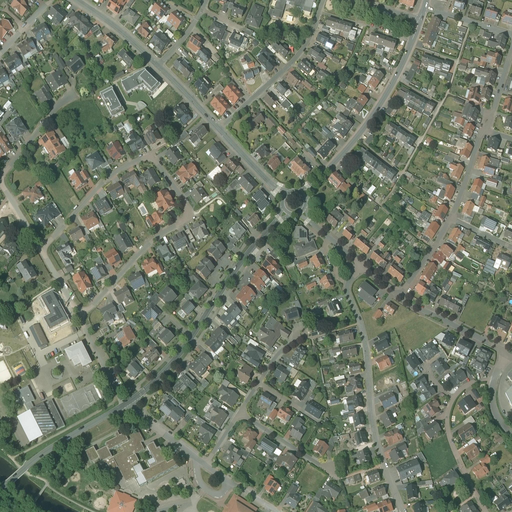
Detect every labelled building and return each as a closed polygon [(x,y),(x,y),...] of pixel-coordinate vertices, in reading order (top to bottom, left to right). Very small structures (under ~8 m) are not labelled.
[(20,2),(17,0),(15,2),(13,5),(11,7),(13,9),(15,12),(16,11),(17,13),(20,15),(22,17),(24,15),(26,12),(29,10),(26,8),(20,2)] [(117,3),(113,0),(108,8),(117,15),(123,7),(122,7),(117,3)] [(280,3),(277,2),(274,11),(272,17),(281,20),(286,2),(281,0),(280,3)] [(273,0),(273,1),(277,2),(280,3),(281,0),(286,2),(291,3),(290,6),(301,9),(302,6),(311,9),(314,2),(310,1),(310,0),(273,0)] [(400,0),(399,4),(413,9),(415,0),(400,0)] [(461,0),(455,0),(456,0),(453,8),(458,10),(458,9),(463,11),(465,3),(461,2),(461,0)] [(159,3),(152,11),(161,20),(169,11),(159,3)] [(245,9),(235,5),(231,16),(237,18),(237,16),(242,17),(245,9)] [(473,6),(473,5),(472,7),(470,14),(475,15),(480,16),(482,8),(473,6)] [(263,10),(254,6),(251,15),(250,14),(248,19),(251,21),(250,23),(253,24),(253,27),(258,29),(262,19),(259,18),(263,10)] [(51,13),(49,15),(54,20),(62,12),(57,7),(51,13)] [(498,12),(488,9),(485,18),(489,19),(495,21),(497,16),(498,12)] [(139,18),(128,10),(122,18),(133,26),(137,21),(135,21),(138,18),(139,18)] [(49,11),(43,17),(45,19),(49,15),(51,13),(49,11)] [(72,11),(67,16),(67,17),(66,18),(68,20),(69,19),(74,13),(72,11)] [(62,12),(54,20),(59,25),(66,18),(67,17),(67,16),(62,12)] [(185,21),(175,13),(168,21),(177,30),(185,21)] [(71,21),(70,22),(70,23),(75,27),(74,28),(83,18),(82,19),(77,14),(71,21)] [(506,16),(504,15),(502,23),(511,25),(511,15),(507,14),(506,16)] [(83,18),(74,28),(79,32),(88,23),(83,18)] [(68,20),(63,25),(65,28),(70,23),(70,22),(71,21),(69,19),(68,20)] [(440,22),(432,19),(430,26),(438,29),(440,22)] [(1,23),(0,23),(0,41),(11,29),(3,21),(1,23)] [(343,24),(333,21),(331,27),(331,29),(340,32),(343,24)] [(88,23),(79,32),(80,32),(85,36),(90,31),(92,28),(93,28),(87,24),(88,23)] [(144,24),(137,31),(142,35),(146,39),(151,34),(147,30),(149,28),(144,24)] [(159,30),(153,24),(151,27),(156,32),(159,30)] [(225,29),(214,24),(210,32),(217,35),(215,39),(220,41),(225,29)] [(283,27),(279,26),(277,33),(288,37),(292,26),(284,24),(283,27)] [(352,27),(343,24),(340,32),(349,35),(350,35),(351,31),(352,27)] [(44,25),(38,29),(44,38),(49,35),(50,34),(47,31),(44,25)] [(98,26),(93,29),(92,28),(90,31),(93,35),(100,30),(98,26)] [(438,29),(430,26),(428,33),(435,35),(438,29)] [(38,29),(32,33),(35,38),(38,42),(44,38),(38,29)] [(174,36),(168,31),(165,34),(171,40),(174,36)] [(435,35),(428,33),(425,39),(433,42),(435,35)] [(160,34),(151,44),(154,48),(155,47),(157,50),(158,50),(161,53),(165,48),(170,43),(160,34)] [(241,38),(233,34),(231,39),(232,40),(231,43),(235,45),(233,48),(238,51),(240,48),(244,50),(246,46),(248,43),(246,43),(247,40),(242,38),(241,38)] [(330,39),(320,34),(317,42),(326,46),(326,47),(329,42),(330,39)] [(107,46),(103,48),(102,47),(103,47),(101,44),(99,45),(104,53),(111,49),(117,42),(109,35),(103,42),(107,46)] [(369,38),(365,36),(363,43),(369,45),(370,43),(372,36),(370,35),(369,38)] [(381,38),(372,35),(372,36),(370,43),(378,46),(381,38)] [(204,43),(195,37),(190,44),(188,47),(192,50),(196,53),(198,50),(200,48),(204,43)] [(507,39),(498,37),(496,43),(495,48),(503,50),(507,39)] [(388,40),(381,38),(378,46),(385,48),(388,40)] [(433,42),(425,39),(423,46),(430,48),(433,42)] [(35,48),(30,40),(24,44),(30,54),(36,50),(35,48)] [(396,43),(388,40),(385,48),(394,51),(396,43)] [(334,45),(329,42),(326,47),(326,46),(325,48),(331,51),(332,49),(333,49),(334,47),(334,46),(334,45)] [(30,54),(24,44),(18,48),(23,55),(24,57),(25,57),(30,54)] [(291,52),(283,45),(281,48),(277,51),(285,58),(291,52)] [(204,51),(202,49),(200,48),(198,50),(196,53),(195,54),(200,60),(199,61),(202,64),(200,66),(206,72),(215,65),(208,58),(210,56),(204,51)] [(322,54),(313,48),(309,55),(312,58),(317,61),(316,62),(320,65),(324,59),(322,58),(323,57),(320,56),(322,54)] [(269,51),(267,49),(266,49),(263,51),(264,53),(266,52),(271,58),(273,55),(269,51)] [(271,58),(266,52),(264,53),(262,56),(263,57),(259,61),(263,65),(262,65),(270,73),(276,67),(273,64),(274,63),(270,59),(271,58)] [(137,62),(129,54),(123,60),(130,68),(137,62)] [(501,58),(493,55),(490,65),(498,67),(501,58)] [(20,62),(16,56),(10,60),(16,69),(22,65),(20,62)] [(76,57),(71,62),(70,61),(69,62),(71,63),(67,67),(74,74),(84,66),(76,57)] [(431,60),(424,57),(421,65),(428,67),(431,60)] [(16,69),(10,60),(4,63),(8,69),(10,73),(16,69)] [(187,67),(180,60),(174,67),(180,73),(187,67)] [(437,62),(431,60),(428,67),(435,70),(437,62)] [(314,70),(304,61),(298,69),(301,71),(302,70),(309,76),(309,75),(313,71),(314,70)] [(63,62),(57,65),(61,71),(66,68),(63,62)] [(444,64),(437,62),(435,70),(441,72),(444,63),(444,64)] [(451,65),(444,63),(441,72),(442,71),(448,73),(451,65)] [(413,64),(404,83),(409,86),(410,84),(417,69),(418,67),(413,64)] [(193,73),(187,67),(180,73),(187,80),(193,73)] [(417,69),(410,84),(414,86),(419,76),(417,75),(417,74),(419,75),(420,71),(417,69)] [(330,76),(322,70),(319,75),(324,79),(325,76),(328,78),(330,76)] [(377,73),(373,70),(369,77),(372,79),(377,73)] [(152,95),(161,86),(145,71),(133,77),(134,77),(129,80),(121,84),(127,95),(143,86),(152,95)] [(251,71),(243,74),(244,76),(244,78),(246,82),(254,79),(253,76),(251,72),(251,71)] [(60,72),(47,80),(54,92),(68,84),(60,72)] [(199,72),(193,78),(197,81),(203,76),(199,72)] [(296,75),(296,76),(293,73),(294,73),(293,73),(287,80),(295,88),(302,80),(296,75)] [(384,77),(377,73),(372,79),(379,84),(384,77)] [(488,74),(487,77),(486,80),(485,84),(493,87),(496,76),(488,74)] [(369,77),(363,85),(367,88),(367,87),(368,88),(368,86),(372,79),(369,77)] [(203,79),(195,86),(204,96),(212,89),(203,79)] [(379,84),(372,79),(368,86),(374,90),(379,84)] [(313,86),(306,81),(304,83),(310,89),(313,86)] [(289,91),(282,83),(276,89),(283,96),(289,91)] [(234,89),(232,86),(229,88),(224,93),(234,105),(242,98),(234,89)] [(220,87),(214,92),(217,96),(220,93),(222,91),(220,87)] [(112,89),(100,95),(113,119),(125,113),(118,101),(112,89)] [(47,93),(46,90),(45,91),(38,95),(44,105),(51,100),(47,93)] [(477,92),(471,90),(468,100),(474,101),(474,102),(479,103),(480,100),(481,97),(476,96),(477,92)] [(483,90),(481,97),(480,100),(488,102),(491,92),(483,90)] [(407,93),(404,91),(400,97),(404,99),(403,100),(410,103),(414,96),(408,93),(407,93)] [(277,102),(270,94),(264,100),(271,108),(277,102)] [(419,99),(414,96),(410,103),(414,106),(419,99)] [(368,102),(361,97),(356,104),(363,108),(368,102)] [(222,100),(219,98),(217,100),(211,105),(222,116),(230,109),(222,100)] [(419,99),(414,106),(419,109),(423,102),(419,99)] [(292,106),(286,100),(283,103),(289,109),(292,106)] [(511,102),(506,100),(503,111),(510,113),(511,108),(511,102)] [(352,101),(347,109),(346,110),(350,113),(351,112),(352,110),(356,104),(352,101)] [(428,105),(423,102),(419,109),(424,112),(425,111),(428,105)] [(138,109),(139,112),(145,108),(147,107),(145,105),(142,103),(141,103),(139,103),(138,104),(137,105),(137,106),(137,108),(138,109)] [(289,109),(283,103),(280,106),(286,112),(289,109)] [(363,108),(356,104),(352,110),(358,115),(363,108)] [(435,107),(429,104),(428,105),(425,111),(431,114),(435,107)] [(189,114),(181,106),(175,112),(179,116),(178,117),(181,121),(187,115),(189,114)] [(390,106),(385,113),(389,116),(394,109),(390,106)] [(464,113),(463,116),(454,113),(452,116),(455,117),(468,123),(467,122),(468,120),(467,119),(471,109),(472,108),(467,106),(465,109),(466,109),(464,109),(463,112),(464,113)] [(471,109),(467,119),(468,120),(474,123),(479,113),(471,109)] [(170,111),(164,117),(167,120),(173,114),(170,111)] [(258,114),(257,115),(256,114),(252,117),(253,118),(244,126),(248,130),(250,128),(253,131),(256,127),(257,128),(261,125),(260,124),(263,121),(261,119),(262,119),(258,114)] [(187,115),(181,121),(184,124),(183,124),(184,125),(183,126),(191,119),(187,115)] [(341,117),(340,116),(337,121),(340,123),(338,126),(341,128),(345,121),(346,122),(346,121),(345,120),(341,117)] [(468,123),(455,117),(452,123),(462,127),(463,127),(466,128),(467,125),(468,123)] [(276,125),(270,118),(270,119),(271,119),(267,123),(272,129),(276,125)] [(18,121),(6,128),(13,139),(25,132),(18,121)] [(345,121),(341,128),(347,133),(352,126),(346,122),(345,121)] [(390,124),(385,131),(391,135),(395,128),(390,124)] [(337,125),(331,133),(336,136),(336,135),(341,128),(338,126),(337,125)] [(467,125),(466,128),(463,135),(462,136),(470,139),(474,129),(467,125)] [(153,127),(148,130),(150,134),(147,136),(152,144),(153,145),(161,140),(153,127)] [(201,127),(194,134),(195,135),(189,141),(193,145),(199,139),(200,140),(207,133),(201,127)] [(285,133),(280,127),(277,130),(282,136),(285,133)] [(341,128),(336,135),(343,139),(347,133),(341,128)] [(395,128),(391,135),(395,138),(400,132),(395,128)] [(186,132),(180,137),(183,141),(189,136),(186,132)] [(400,132),(395,138),(400,141),(405,135),(400,132)] [(463,135),(458,133),(457,136),(465,140),(465,139),(469,141),(470,139),(462,136),(463,135)] [(60,148),(57,142),(55,140),(56,140),(52,134),(39,142),(40,145),(43,144),(46,148),(48,147),(52,152),(48,155),(51,160),(57,157),(58,156),(66,151),(62,146),(60,148)] [(0,157),(0,158),(4,155),(5,156),(6,155),(9,153),(10,153),(10,152),(12,151),(3,137),(1,135),(0,135),(0,157)] [(141,142),(138,138),(137,139),(135,135),(130,139),(132,142),(128,145),(133,153),(141,148),(142,150),(148,146),(144,140),(141,142)] [(405,135),(400,141),(405,145),(410,137),(409,138),(405,135)] [(147,136),(143,139),(144,140),(148,146),(152,144),(147,136)] [(370,136),(364,143),(369,147),(374,140),(370,136)] [(416,141),(410,137),(405,145),(405,144),(411,148),(416,141)] [(71,146),(67,139),(62,142),(66,149),(71,146)] [(499,142),(491,139),(488,148),(492,150),(491,151),(496,153),(497,150),(499,142)] [(177,140),(171,145),(173,148),(179,144),(177,140)] [(459,144),(457,144),(454,143),(452,146),(463,151),(465,145),(466,145),(467,144),(464,142),(460,141),(459,144)] [(218,143),(208,152),(217,162),(227,153),(218,143)] [(334,148),(328,143),(323,149),(329,154),(334,148)] [(117,144),(108,149),(110,153),(112,156),(114,159),(115,158),(117,161),(125,156),(125,155),(124,156),(121,150),(117,144)] [(466,145),(465,145),(463,151),(470,154),(472,148),(466,145)] [(263,147),(256,153),(261,159),(265,156),(266,158),(270,155),(270,154),(267,151),(265,149),(263,147)] [(182,160),(174,149),(166,155),(174,166),(182,160)] [(329,154),(323,149),(317,154),(323,160),(329,154)] [(357,152),(353,157),(350,160),(355,164),(359,159),(361,161),(362,160),(367,154),(367,153),(362,149),(359,153),(357,152)] [(316,156),(310,150),(308,152),(314,158),(316,156)] [(470,154),(463,151),(460,156),(467,159),(470,154)] [(103,162),(98,154),(86,161),(93,173),(103,167),(104,169),(109,167),(105,161),(103,162)] [(367,154),(362,160),(367,164),(372,158),(367,154)] [(454,159),(446,156),(444,161),(452,164),(454,159)] [(372,158),(367,164),(371,167),(372,168),(377,161),(372,158)] [(489,160),(482,158),(480,164),(488,166),(490,160),(489,160)] [(278,162),(275,159),(270,164),(268,166),(274,171),(281,164),(278,162)] [(310,172),(297,159),(289,167),(292,169),(291,170),(300,179),(301,178),(303,180),(310,172)] [(500,162),(490,159),(489,160),(490,160),(488,166),(495,169),(497,169),(500,162)] [(233,160),(226,166),(222,171),(228,178),(233,173),(235,170),(239,167),(233,160)] [(377,161),(372,168),(376,171),(381,165),(377,161)] [(488,166),(480,164),(479,170),(478,170),(484,172),(486,172),(488,166)] [(191,165),(187,168),(187,167),(185,169),(182,171),(180,172),(180,171),(176,174),(177,176),(179,178),(179,179),(181,181),(183,184),(184,184),(184,185),(185,185),(184,184),(187,182),(188,183),(188,182),(187,182),(194,177),(195,178),(195,177),(198,175),(198,174),(191,165)] [(346,165),(340,172),(345,175),(350,168),(346,165)] [(381,165),(376,171),(381,175),(386,168),(381,165)] [(463,169),(456,166),(454,172),(461,175),(463,169)] [(495,169),(488,166),(486,172),(484,172),(484,173),(484,174),(493,177),(495,169)] [(218,167),(208,176),(211,179),(219,172),(221,170),(218,167)] [(244,172),(239,167),(235,170),(240,175),(244,172)] [(386,168),(381,175),(385,178),(391,171),(390,172),(386,168)] [(91,179),(86,171),(85,172),(84,170),(82,172),(83,173),(80,175),(85,182),(91,179)] [(159,183),(152,171),(144,175),(144,176),(143,176),(147,183),(148,182),(151,188),(159,183)] [(391,171),(385,178),(386,177),(391,182),(396,175),(391,171)] [(80,172),(70,178),(70,179),(71,178),(73,182),(72,183),(74,186),(75,185),(78,189),(77,190),(87,184),(86,184),(85,182),(80,175),(79,173),(80,172)] [(219,172),(211,179),(215,182),(217,180),(220,179),(220,180),(220,179),(221,177),(222,175),(219,172)] [(461,175),(454,172),(451,177),(459,180),(461,175)] [(133,173),(122,179),(127,188),(136,182),(138,181),(137,179),(133,173)] [(412,176),(407,173),(404,178),(409,181),(410,178),(412,176)] [(336,175),(329,181),(328,182),(331,185),(332,184),(338,190),(339,188),(344,183),(336,175)] [(253,183),(247,176),(239,184),(249,194),(257,186),(253,182),(253,183)] [(442,179),(439,177),(437,182),(443,185),(444,183),(452,187),(453,184),(445,180),(442,178),(442,179)] [(144,185),(140,179),(139,178),(137,179),(138,181),(136,182),(139,188),(142,193),(147,191),(144,185)] [(235,181),(229,187),(233,190),(238,185),(235,181)] [(483,184),(475,181),(473,187),(481,190),(483,184)] [(200,182),(193,187),(197,192),(200,189),(203,187),(200,182)] [(344,183),(339,188),(345,195),(349,191),(349,190),(346,187),(347,186),(344,183)] [(118,185),(107,191),(113,200),(124,194),(118,185)] [(455,190),(447,186),(446,189),(445,192),(452,195),(455,190)] [(481,190),(473,187),(471,193),(479,195),(481,190)] [(38,191),(36,188),(31,191),(26,194),(28,197),(32,205),(40,200),(41,201),(44,199),(39,190),(38,191)] [(29,189),(22,194),(25,199),(28,197),(26,194),(31,191),(29,189)] [(197,192),(191,196),(198,204),(204,200),(202,198),(205,196),(200,189),(197,192)] [(441,194),(433,191),(431,195),(432,196),(437,199),(438,200),(443,202),(444,201),(439,199),(441,194)] [(168,195),(166,192),(160,196),(154,199),(155,200),(154,200),(157,204),(158,205),(157,205),(160,210),(159,211),(159,213),(158,214),(153,217),(155,222),(158,225),(165,221),(161,215),(171,209),(172,209),(174,208),(174,207),(175,207),(171,202),(172,201),(168,195)] [(267,199),(260,192),(252,199),(257,204),(254,206),(261,213),(269,206),(265,201),(267,199)] [(452,195),(445,192),(442,198),(445,199),(450,201),(452,195)] [(127,194),(123,196),(127,203),(131,201),(127,194)] [(108,198),(104,200),(109,207),(112,205),(108,198)] [(157,204),(154,200),(155,200),(154,199),(153,199),(153,200),(151,201),(158,214),(159,213),(159,211),(160,210),(157,205),(158,205),(157,204)] [(109,207),(104,200),(94,205),(99,213),(104,209),(106,213),(111,210),(109,207)] [(474,206),(467,203),(464,209),(472,212),(474,207),(474,206)] [(51,206),(42,212),(38,212),(38,217),(40,219),(39,220),(41,223),(43,222),(45,224),(47,224),(55,217),(56,219),(61,215),(60,215),(61,215),(57,208),(54,210),(52,208),(51,206)] [(448,210),(441,207),(438,212),(445,216),(448,210)] [(472,212),(464,209),(462,214),(469,217),(472,212)] [(335,211),(332,215),(327,221),(335,228),(340,222),(343,218),(339,214),(335,211)] [(351,217),(345,212),(342,216),(345,218),(343,220),(346,222),(348,221),(351,217)] [(445,216),(438,212),(435,218),(442,221),(445,216)] [(99,224),(92,213),(87,217),(93,228),(99,224)] [(254,215),(251,219),(250,219),(247,221),(247,222),(250,225),(253,228),(260,221),(254,215)] [(93,228),(87,217),(81,220),(86,228),(88,231),(93,228)] [(354,219),(351,217),(348,221),(353,225),(356,221),(354,219)] [(155,222),(153,223),(152,221),(148,223),(147,220),(152,229),(155,227),(158,225),(155,222)] [(495,226),(487,222),(483,228),(492,232),(495,226)] [(202,223),(191,229),(195,237),(198,235),(201,240),(208,236),(205,231),(206,231),(202,223)] [(124,224),(119,226),(124,234),(128,232),(124,224)] [(434,235),(439,228),(432,224),(428,231),(434,235)] [(241,228),(237,225),(233,229),(235,231),(233,233),(235,236),(230,242),(233,246),(238,241),(238,242),(241,239),(241,238),(246,233),(241,228)] [(305,246),(308,245),(306,240),(307,240),(307,232),(301,227),(294,228),(294,232),(294,237),(298,237),(298,240),(300,243),(303,242),(303,243),(304,243),(305,246)] [(348,228),(343,235),(349,241),(354,235),(351,232),(352,231),(348,228)] [(370,232),(364,228),(363,230),(361,232),(366,237),(370,232)] [(79,229),(69,234),(74,243),(84,238),(79,229)] [(461,233),(454,230),(451,235),(458,239),(461,233)] [(434,235),(428,231),(425,235),(424,236),(430,240),(431,241),(434,235)] [(182,234),(171,240),(177,251),(187,246),(189,245),(182,234)] [(458,239),(451,235),(448,240),(448,241),(455,244),(458,239)] [(125,236),(115,241),(122,253),(132,248),(125,236)] [(366,243),(360,238),(354,245),(360,250),(366,243)] [(230,242),(227,239),(225,242),(228,245),(226,247),(231,252),(235,247),(233,246),(230,242)] [(491,245),(478,239),(475,245),(484,249),(483,250),(487,252),(491,245)] [(226,251),(217,242),(211,248),(212,249),(207,254),(209,256),(214,260),(217,263),(222,257),(221,256),(226,251)] [(11,243),(6,248),(5,247),(2,250),(2,251),(3,251),(10,257),(18,249),(11,243)] [(303,243),(297,246),(299,252),(298,252),(300,257),(316,251),(313,243),(308,245),(305,246),(304,243),(303,243)] [(366,243),(360,250),(366,255),(372,248),(369,245),(366,243)] [(67,244),(56,251),(64,264),(66,263),(68,267),(72,264),(70,260),(70,261),(67,256),(72,253),(71,251),(68,246),(67,244)] [(162,246),(156,249),(158,254),(159,253),(162,259),(171,255),(166,245),(163,247),(162,246)] [(192,245),(189,247),(189,245),(187,246),(188,247),(188,248),(192,255),(196,253),(192,245)] [(450,251),(443,246),(438,253),(445,258),(446,258),(450,251)] [(278,253),(274,249),(269,255),(275,261),(279,256),(278,253)] [(120,262),(114,250),(109,253),(111,256),(106,258),(110,265),(112,267),(120,262)] [(397,251),(392,257),(395,259),(399,254),(400,253),(397,251)] [(464,256),(456,251),(453,255),(459,259),(461,260),(464,256)] [(376,252),(371,259),(377,264),(383,257),(376,252)] [(438,253),(433,260),(441,265),(445,258),(438,253)] [(383,257),(377,264),(384,269),(390,262),(389,262),(391,260),(391,259),(390,258),(386,254),(383,257)] [(399,254),(395,259),(394,260),(399,264),(403,260),(400,258),(402,256),(399,254)] [(492,269),(489,275),(493,276),(496,272),(497,272),(500,266),(507,270),(510,265),(511,260),(500,255),(496,264),(494,263),(492,269)] [(209,256),(205,260),(210,264),(214,260),(209,256)] [(320,256),(310,261),(311,264),(313,263),(316,269),(324,266),(320,256)] [(100,258),(95,261),(99,268),(101,267),(100,266),(103,264),(100,258)] [(280,269),(270,259),(263,267),(273,276),(275,274),(278,277),(281,274),(278,271),(280,269)] [(149,261),(145,263),(145,264),(142,266),(147,275),(157,270),(157,269),(156,267),(152,260),(149,262),(149,261)] [(205,260),(200,265),(201,266),(196,271),(205,280),(211,275),(210,274),(214,269),(210,264),(205,260)] [(30,271),(25,263),(18,268),(23,277),(24,276),(28,283),(32,281),(37,278),(32,269),(30,271)] [(451,267),(447,263),(443,269),(447,272),(451,267)] [(430,264),(426,271),(432,275),(436,269),(430,264)] [(160,266),(160,265),(156,267),(157,269),(157,270),(160,275),(165,273),(161,266),(160,266)] [(394,266),(388,273),(394,278),(400,271),(394,266)] [(99,268),(95,270),(96,271),(92,273),(97,282),(107,277),(101,267),(99,268)] [(266,278),(259,271),(254,277),(256,279),(265,287),(266,289),(271,283),(266,278)] [(400,271),(394,278),(401,283),(406,276),(400,271)] [(432,275),(426,271),(422,277),(428,281),(432,275)] [(83,274),(74,280),(74,281),(74,282),(75,284),(77,285),(79,289),(79,290),(80,293),(81,293),(82,294),(92,289),(90,285),(86,277),(85,277),(83,274)] [(139,274),(128,280),(134,290),(144,285),(144,284),(142,280),(139,274)] [(201,280),(197,276),(194,279),(193,280),(194,282),(197,285),(201,280)] [(320,281),(320,282),(321,285),(323,284),(326,290),(334,287),(330,277),(320,281)] [(265,287),(256,279),(251,284),(257,290),(260,292),(265,287)] [(312,283),(306,286),(308,291),(312,289),(311,288),(316,286),(316,284),(315,282),(312,283)] [(428,288),(419,282),(416,287),(418,288),(416,291),(423,296),(428,288)] [(376,293),(364,283),(360,289),(362,291),(358,296),(371,307),(376,301),(372,298),(376,293)] [(199,284),(194,290),(195,291),(192,293),(195,296),(193,298),(194,298),(195,297),(198,300),(206,291),(199,284)] [(252,293),(247,288),(241,294),(250,302),(255,297),(252,293)] [(431,290),(428,288),(423,296),(427,298),(429,300),(430,300),(435,292),(431,290)] [(435,292),(430,300),(429,300),(429,301),(433,303),(438,295),(440,291),(436,288),(435,291),(432,289),(431,290),(435,292)] [(126,289),(115,295),(120,304),(126,301),(128,305),(133,302),(126,289)] [(167,289),(160,297),(162,299),(161,301),(168,307),(173,302),(176,298),(167,289)] [(156,293),(150,299),(156,305),(161,301),(162,299),(160,297),(156,293)] [(250,302),(241,294),(236,299),(241,304),(245,308),(250,302)] [(44,321),(50,331),(67,322),(51,295),(41,300),(51,317),(44,321)] [(192,300),(187,295),(183,298),(188,303),(189,303),(192,300)] [(453,302),(443,297),(439,305),(449,310),(453,302)] [(150,299),(147,303),(150,306),(152,305),(154,307),(156,305),(150,299)] [(461,306),(453,302),(449,310),(457,314),(461,306)] [(188,303),(181,311),(187,317),(195,309),(189,303),(188,303)] [(336,303),(328,307),(331,313),(330,314),(332,319),(342,314),(340,311),(336,303)] [(397,309),(389,304),(384,310),(388,313),(392,316),(397,309)] [(112,305),(107,307),(108,308),(101,312),(107,324),(114,320),(112,316),(115,315),(117,314),(112,305)] [(150,306),(142,315),(147,320),(151,316),(155,320),(161,314),(154,307),(152,305),(150,306)] [(233,306),(227,313),(234,321),(240,314),(241,313),(237,310),(233,306)] [(245,312),(240,307),(237,310),(241,313),(240,314),(242,317),(246,313),(245,312)] [(284,313),(288,323),(299,319),(297,311),(296,309),(284,313)] [(382,314),(377,311),(372,318),(377,321),(382,314)] [(120,312),(117,314),(115,315),(119,321),(124,319),(121,314),(120,312)] [(234,321),(227,313),(219,321),(229,331),(231,329),(232,330),(238,324),(234,321)] [(506,323),(494,317),(489,328),(496,331),(498,328),(502,330),(506,323)] [(272,318),(265,328),(271,332),(274,328),(282,333),(281,335),(283,337),(286,331),(285,331),(284,330),(272,318)] [(131,320),(127,324),(126,324),(129,329),(131,332),(137,326),(131,320)] [(159,323),(153,329),(156,331),(162,326),(159,323)] [(502,330),(502,331),(507,334),(510,327),(511,326),(506,323),(502,330)] [(42,348),(48,345),(39,325),(38,325),(32,328),(42,348)] [(107,327),(100,331),(103,336),(111,332),(107,327)] [(40,349),(42,348),(32,328),(29,330),(39,349),(40,349)] [(271,334),(268,332),(262,329),(259,334),(260,334),(260,335),(261,335),(265,337),(261,342),(270,348),(275,342),(274,341),(276,338),(278,339),(281,335),(282,333),(274,328),(271,332),(271,334)] [(124,333),(117,338),(118,339),(115,340),(118,345),(120,346),(122,345),(123,348),(130,344),(129,343),(135,339),(131,332),(129,329),(124,331),(125,332),(124,333)] [(164,329),(159,334),(161,337),(159,340),(166,347),(169,343),(174,338),(167,331),(164,329)] [(228,338),(219,330),(211,338),(212,339),(220,346),(228,338)] [(352,332),(341,334),(341,335),(338,336),(340,344),(350,341),(354,340),(352,332)] [(385,333),(378,337),(380,342),(384,340),(385,342),(388,340),(385,333)] [(455,338),(447,334),(443,341),(443,343),(451,347),(455,338)] [(237,343),(231,337),(228,341),(233,346),(237,343)] [(212,339),(205,346),(211,352),(214,355),(215,354),(221,347),(220,346),(212,339)] [(158,347),(152,340),(147,345),(152,350),(154,348),(155,349),(158,347)] [(259,345),(251,340),(249,345),(250,345),(256,349),(259,345)] [(380,342),(374,345),(375,347),(375,348),(376,351),(377,351),(378,353),(388,348),(385,342),(384,340),(380,342)] [(472,347),(461,341),(457,349),(455,353),(466,358),(472,347)] [(438,353),(431,344),(426,347),(433,357),(438,353)] [(81,345),(66,353),(70,362),(72,361),(74,364),(75,367),(81,364),(83,368),(89,365),(91,364),(81,345)] [(250,352),(248,355),(247,355),(244,359),(257,368),(261,363),(257,361),(259,358),(261,359),(264,354),(256,349),(250,345),(247,350),(250,352)] [(302,348),(301,349),(299,347),(289,364),(292,366),(296,368),(299,364),(299,365),(301,361),(302,361),(302,360),(302,361),(303,362),(306,357),(305,356),(307,352),(305,351),(305,350),(302,348)] [(355,347),(345,350),(345,351),(341,352),(343,359),(353,357),(357,356),(355,347)] [(426,347),(421,351),(428,361),(433,357),(426,347)] [(154,350),(147,356),(145,358),(148,361),(148,362),(150,360),(153,362),(160,356),(154,350)] [(391,350),(383,354),(385,358),(386,357),(387,359),(394,356),(391,350)] [(418,355),(415,351),(413,353),(411,354),(412,357),(413,357),(416,361),(420,358),(418,355)] [(480,351),(476,358),(478,359),(477,361),(475,360),(471,367),(477,370),(482,372),(483,373),(486,366),(483,364),(484,362),(487,363),(490,356),(480,351)] [(204,355),(197,362),(205,370),(211,363),(212,363),(204,355)] [(385,358),(376,362),(381,371),(387,368),(386,367),(390,365),(390,363),(389,362),(388,361),(387,359),(386,357),(385,358)] [(412,357),(406,361),(413,371),(420,366),(416,361),(413,357),(412,357)] [(148,361),(143,365),(146,368),(153,362),(150,360),(148,362),(148,361)] [(442,360),(433,366),(436,371),(445,365),(442,360)] [(221,367),(216,361),(213,364),(218,370),(221,367)] [(197,362),(190,370),(199,379),(206,371),(205,370),(197,362)] [(135,364),(128,371),(135,378),(142,372),(135,364)] [(355,364),(349,366),(351,375),(361,373),(359,365),(355,366),(355,364)] [(445,365),(436,371),(440,376),(449,370),(445,365)] [(289,374),(280,368),(275,376),(284,382),(289,374)] [(298,372),(293,369),(290,373),(291,373),(290,376),(294,379),(298,372)] [(251,373),(246,370),(244,372),(239,373),(240,380),(241,381),(242,381),(242,383),(244,383),(247,385),(250,380),(249,378),(248,375),(249,374),(249,373),(251,373)] [(460,371),(446,381),(450,386),(449,387),(452,390),(453,389),(466,379),(460,371)] [(189,380),(185,376),(180,381),(185,385),(192,391),(197,388),(189,380)] [(422,377),(413,384),(417,389),(419,388),(426,383),(422,377)] [(209,385),(204,380),(200,384),(205,389),(209,385)] [(302,383),(298,380),(294,386),(298,388),(296,391),(297,391),(293,397),(301,402),(308,390),(310,388),(309,387),(302,383)] [(359,380),(350,382),(352,388),(351,388),(352,393),(353,392),(362,391),(361,386),(360,387),(359,380)] [(180,381),(172,389),(174,390),(176,392),(178,393),(179,391),(180,390),(185,385),(180,381)] [(312,382),(309,387),(310,388),(308,390),(312,392),(317,385),(312,382)] [(31,393),(28,387),(19,392),(13,395),(17,401),(23,398),(27,405),(31,403),(35,401),(31,393)] [(229,391),(222,387),(219,393),(225,397),(229,391)] [(396,387),(388,391),(390,395),(391,394),(393,396),(399,393),(396,387)] [(423,394),(422,395),(426,401),(435,394),(431,389),(430,389),(423,394)] [(238,397),(229,391),(225,397),(222,402),(232,408),(238,397)] [(479,398),(474,391),(468,395),(473,403),(479,398)] [(275,401),(265,394),(259,403),(269,409),(273,403),(275,401)] [(390,395),(379,400),(384,409),(396,403),(393,396),(391,394),(390,395)] [(360,397),(347,400),(349,411),(354,410),(363,408),(360,397)] [(181,405),(174,399),(172,402),(175,405),(173,408),(175,411),(176,410),(181,405)] [(468,399),(459,406),(465,415),(475,408),(468,399)] [(35,410),(30,412),(43,438),(65,427),(62,422),(61,420),(52,401),(35,410)] [(222,405),(215,401),(211,406),(216,409),(218,411),(222,405)] [(317,407),(311,402),(305,411),(312,415),(317,407)] [(435,402),(424,410),(429,417),(427,417),(429,420),(438,413),(435,409),(438,406),(435,402)] [(31,403),(27,405),(25,406),(29,413),(30,412),(35,410),(31,403)] [(173,408),(167,403),(160,410),(169,418),(170,417),(169,417),(175,411),(173,408)] [(273,403),(269,409),(268,410),(272,413),(273,411),(277,405),(273,403)] [(204,417),(211,422),(213,418),(211,417),(216,409),(211,406),(204,417)] [(324,411),(317,407),(312,415),(318,420),(324,411)] [(395,407),(387,411),(389,414),(390,413),(392,416),(398,413),(395,407)] [(286,411),(283,408),(278,416),(288,423),(293,415),(290,413),(290,412),(287,410),(286,411)] [(216,409),(211,417),(213,418),(211,422),(219,427),(226,416),(218,411),(216,409)] [(175,411),(169,417),(170,417),(177,424),(184,417),(176,410),(175,411)] [(274,411),(273,411),(272,413),(269,418),(272,421),(277,413),(274,411)] [(389,414),(381,418),(386,428),(396,424),(392,416),(390,413),(389,414)] [(188,415),(183,420),(187,424),(192,418),(188,415)] [(362,416),(353,418),(355,428),(365,426),(364,426),(363,420),(362,416)] [(427,417),(420,423),(423,427),(427,425),(430,422),(429,420),(427,417)] [(471,417),(463,423),(466,427),(468,426),(469,427),(475,423),(471,417)] [(302,422),(296,418),(291,426),(295,428),(296,427),(298,428),(302,422)] [(206,423),(199,419),(196,423),(202,427),(204,425),(204,426),(206,423)] [(429,427),(425,430),(425,431),(430,438),(440,431),(435,423),(429,427)] [(402,424),(395,427),(396,431),(397,430),(398,432),(404,429),(402,424)] [(204,426),(204,425),(202,427),(199,432),(204,436),(200,442),(206,446),(210,440),(211,440),(215,433),(204,426)] [(466,427),(457,433),(463,442),(466,440),(467,440),(474,435),(469,427),(468,426),(466,427)] [(298,428),(296,427),(295,428),(291,435),(300,441),(305,433),(298,428)] [(257,435),(249,430),(243,438),(250,442),(251,443),(253,441),(257,435)] [(396,431),(384,437),(389,446),(400,441),(402,440),(401,438),(398,432),(397,430),(396,431)] [(118,434),(115,436),(117,439),(105,445),(107,448),(97,454),(94,448),(85,453),(91,464),(94,463),(96,467),(95,467),(99,474),(103,472),(106,479),(113,475),(111,472),(123,466),(131,481),(134,479),(140,488),(147,484),(178,467),(175,460),(167,465),(166,462),(167,462),(160,449),(157,450),(154,444),(147,447),(154,460),(147,463),(151,470),(145,473),(145,472),(144,473),(140,466),(139,466),(137,463),(139,462),(135,455),(145,450),(143,447),(141,448),(139,444),(144,442),(138,431),(126,437),(125,435),(120,437),(118,434)] [(364,434),(356,436),(357,441),(357,442),(358,446),(367,444),(366,439),(365,439),(364,434)] [(278,448),(263,439),(259,445),(264,449),(263,451),(272,457),(278,448)] [(474,439),(467,444),(470,447),(473,446),(474,448),(478,446),(474,439)] [(251,443),(250,442),(246,448),(252,451),(256,444),(253,441),(251,443)] [(326,447),(320,442),(317,447),(316,447),(314,450),(315,452),(316,453),(317,452),(322,456),(328,448),(326,447)] [(402,444),(396,447),(398,451),(400,450),(401,452),(407,449),(403,443),(402,444)] [(470,447),(469,448),(470,449),(465,452),(470,460),(479,454),(474,448),(473,446),(470,447)] [(240,453),(231,447),(223,459),(231,464),(235,457),(239,460),(242,456),(243,455),(240,453)] [(249,455),(242,450),(240,453),(243,455),(242,456),(246,459),(249,455)] [(398,451),(390,455),(394,463),(395,463),(396,463),(398,462),(399,461),(404,458),(401,452),(400,450),(398,451)] [(367,452),(358,455),(360,460),(361,460),(362,465),(370,462),(367,452)] [(284,459),(282,462),(291,468),(296,460),(287,454),(284,459)] [(280,456),(275,463),(280,466),(282,462),(284,459),(280,456)] [(487,456),(479,461),(482,464),(484,467),(491,462),(487,456)] [(415,462),(397,470),(401,481),(420,474),(415,462)] [(482,464),(472,471),(478,479),(483,476),(484,476),(486,475),(486,474),(487,473),(484,469),(484,468),(484,467),(482,464)] [(377,472),(371,474),(367,476),(370,484),(380,480),(377,472)] [(454,473),(443,480),(448,488),(459,481),(454,473)] [(270,477),(265,485),(268,487),(271,482),(273,479),(270,477)] [(268,487),(266,490),(268,493),(272,496),(276,491),(277,491),(279,487),(271,482),(268,487)] [(324,491),(321,495),(322,496),(328,499),(330,495),(336,499),(341,491),(329,484),(324,491)] [(298,489),(292,486),(286,493),(290,496),(291,494),(293,496),(298,489)] [(383,487),(373,490),(375,494),(377,499),(377,498),(386,495),(383,487)] [(416,487),(407,488),(408,501),(418,499),(416,487)] [(321,489),(315,497),(319,500),(322,496),(321,495),(324,491),(321,489)] [(369,489),(361,493),(362,496),(365,495),(367,499),(371,497),(370,496),(369,493),(370,492),(369,489)] [(504,489),(499,493),(502,498),(504,497),(506,499),(510,496),(504,489)] [(124,497),(117,494),(114,500),(113,500),(110,505),(112,505),(108,511),(132,511),(134,509),(132,509),(135,502),(128,499),(124,497)] [(293,496),(291,494),(290,496),(286,503),(295,509),(301,500),(293,496)] [(375,494),(370,496),(371,497),(367,499),(366,499),(368,504),(378,500),(377,499),(377,498),(377,499),(375,494)] [(256,511),(258,510),(235,495),(226,508),(223,511),(256,511)] [(499,500),(498,501),(499,501),(495,504),(494,504),(499,511),(500,511),(510,505),(506,499),(504,497),(502,498),(499,500)] [(389,502),(379,506),(379,507),(376,508),(377,511),(386,511),(392,510),(389,502)] [(327,511),(314,503),(308,511),(327,511)] [(476,511),(470,503),(469,504),(468,504),(466,506),(466,507),(459,511),(460,511),(461,511),(476,511)]
